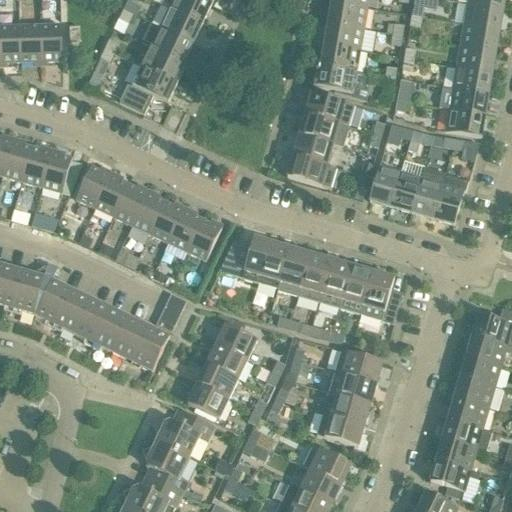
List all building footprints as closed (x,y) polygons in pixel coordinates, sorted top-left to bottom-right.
[(162,0),(160,6),(170,11),(203,26),(212,7),(197,0),(162,0)] [(331,0),(331,4),(367,10),(368,0),(331,0)] [(504,13),(506,0),(469,0),(468,6),(504,13)] [(133,17),(137,9),(127,4),(123,13),(133,17)] [(331,4),(327,25),(363,32),(367,10),(331,4)] [(500,34),(504,13),(468,6),(464,28),(500,34)] [(413,8),(411,18),(421,20),(422,10),(413,8)] [(194,46),(203,26),(170,11),(161,30),(194,46)] [(123,13),(119,22),(128,27),(133,17),(123,13)] [(411,18),(409,29),(419,31),(421,20),(411,18)] [(327,25),(324,47),(360,53),(363,32),(327,25)] [(160,32),(149,27),(140,47),(151,51),(151,50),(184,65),(185,65),(194,46),(161,30),(160,32)] [(394,27),(392,37),(402,38),(404,28),(394,27)] [(20,66),(41,65),(40,28),(19,29),(20,66)] [(41,65),(62,64),(61,28),(40,28),(41,65)] [(497,55),(500,34),(464,28),(461,49),(497,55)] [(0,66),(20,66),(19,29),(0,29),(0,66)] [(70,44),(80,43),(79,29),(69,29),(70,44)] [(402,38),(392,37),(390,47),(400,49),(402,38)] [(109,44),(105,52),(113,56),(117,48),(109,44)] [(324,47),(320,67),(320,68),(356,74),(360,53),(324,47)] [(493,76),(497,55),(461,49),(457,70),(493,76)] [(151,50),(142,69),(177,86),(186,66),(184,65),(151,50)] [(405,51),(404,61),(414,63),(415,53),(405,51)] [(105,52),(100,61),(109,65),(113,56),(105,52)] [(414,63),(404,61),(402,72),(412,74),(414,63)] [(320,68),(320,67),(316,67),(312,90),(332,93),(331,95),(366,105),(367,97),(352,95),(356,74),(320,68)] [(129,87),(120,106),(144,117),(153,99),(167,106),(177,86),(142,69),(133,89),(129,87)] [(387,69),(385,79),(394,81),(396,71),(387,69)] [(489,98),(493,76),(457,70),(454,91),(489,98)] [(394,81),(385,79),(383,90),(393,92),(394,81)] [(400,82),(397,104),(406,105),(410,84),(400,82)] [(486,119),(489,98),(454,91),(450,113),(486,119)] [(348,129),(354,109),(346,107),(346,105),(312,96),(306,117),(348,129)] [(397,104),(395,115),(405,116),(406,105),(397,104)] [(482,141),(486,119),(450,113),(446,135),(482,141)] [(342,151),(348,129),(306,117),(300,138),(334,148),(334,149),(342,151)] [(381,139),(384,128),(375,125),(372,136),(381,139)] [(410,144),(413,134),(402,131),(400,142),(410,144)] [(420,147),(423,136),(413,134),(410,144),(420,147)] [(377,152),(381,139),(372,136),(368,149),(377,152)] [(328,168),(334,149),(334,148),(300,138),(294,158),(328,168)] [(0,178),(2,180),(12,144),(0,140),(0,178)] [(453,152),(455,142),(445,141),(443,150),(453,152)] [(463,154),(465,144),(455,142),(453,152),(463,154)] [(22,185),(32,150),(12,144),(2,180),(22,185)] [(41,191),(52,155),(32,150),(22,185),(41,191)] [(62,197),(72,161),(52,155),(41,191),(62,197)] [(331,192),(338,171),(328,169),(328,168),(294,158),(288,180),(331,192)] [(369,180),(373,168),(364,166),(361,178),(369,180)] [(94,212),(110,179),(91,169),(75,203),(94,212)] [(380,169),(370,204),(392,210),(402,175),(380,169)] [(422,181),(412,216),(433,222),(443,187),(442,187),(445,179),(446,176),(426,170),(422,181)] [(402,175),(392,210),(412,216),(422,181),(402,175)] [(366,193),(369,180),(361,178),(357,190),(366,193)] [(113,220),(129,187),(110,179),(94,212),(113,220)] [(443,187),(433,222),(455,228),(464,194),(465,193),(467,186),(445,179),(442,187),(443,187)] [(131,229),(147,196),(129,187),(113,220),(131,229)] [(150,238),(166,205),(147,196),(131,229),(150,238)] [(168,247),(184,214),(166,205),(150,238),(168,247)] [(14,208),(10,223),(26,227),(30,213),(14,208)] [(187,255),(202,222),(184,214),(168,247),(187,255)] [(31,229),(39,231),(43,218),(35,216),(31,229)] [(206,265),(221,231),(202,222),(187,255),(206,265)] [(82,237),(78,246),(87,250),(88,251),(92,242),(82,237)] [(281,285),(290,251),(254,241),(251,252),(234,247),(220,275),(279,292),(281,285)] [(102,246),(98,254),(109,260),(114,251),(102,246)] [(299,298),(311,257),(290,251),(281,285),(279,292),(299,298)] [(320,305),(332,263),(311,257),(299,298),(320,305)] [(341,311),(353,269),(332,263),(320,305),(341,311)] [(361,318),(374,275),(353,269),(341,311),(361,318)] [(0,308),(3,309),(34,318),(64,333),(85,343),(83,346),(92,350),(100,354),(101,351),(123,361),(152,375),(167,345),(138,330),(134,328),(108,316),(79,302),(46,286),(12,277),(0,273),(0,308)] [(394,327),(403,296),(392,293),(395,281),(374,275),(361,318),(381,324),(394,327)] [(172,335),(186,305),(171,297),(156,328),(172,335)] [(479,318),(473,339),(511,350),(511,315),(502,312),(499,324),(479,318)] [(290,333),(292,324),(279,320),(276,329),(290,333)] [(301,336),(303,327),(292,324),(290,333),(301,336)] [(248,363),(258,343),(226,328),(217,348),(248,363)] [(331,345),(334,336),(320,332),(318,341),(331,345)] [(342,348),(345,339),(334,336),(331,345),(342,348)] [(511,350),(473,339),(467,360),(501,370),(505,356),(511,358),(511,350)] [(239,383),(248,363),(217,348),(207,368),(239,383)] [(301,365),(304,355),(294,353),(292,363),(301,365)] [(376,387),(382,366),(340,354),(334,375),(376,387)] [(467,360),(461,381),(494,391),(501,370),(467,360)] [(298,378),(301,365),(292,363),(288,375),(298,378)] [(280,379),(285,367),(277,364),(272,375),(280,379)] [(230,402),(239,383),(207,368),(198,387),(230,402)] [(275,390),(280,379),(272,375),(267,386),(275,390)] [(370,408),(376,387),(334,375),(328,397),(336,399),(336,398),(370,408)] [(461,381),(455,402),(488,411),(494,391),(461,381)] [(220,422),(230,402),(198,387),(188,407),(220,422)] [(281,390),(276,401),(284,405),(294,408),(299,398),(281,390)] [(364,429),(370,408),(336,398),(336,399),(330,419),(364,429)] [(279,417),(284,405),(276,401),(271,413),(279,417)] [(455,402),(448,422),(482,432),(488,411),(455,402)] [(262,418),(267,406),(259,403),(254,414),(262,418)] [(170,424),(154,429),(158,439),(155,445),(189,461),(199,441),(208,445),(214,432),(178,414),(173,425),(170,424)] [(256,429),(262,418),(254,414),(248,425),(256,429)] [(358,450),(364,429),(330,419),(322,417),(317,438),(358,450)] [(448,422),(442,443),(476,453),(485,456),(491,435),(482,432),(448,422)] [(256,447),(262,436),(254,432),(248,443),(256,447)] [(251,459),(256,447),(248,443),(243,455),(251,459)] [(442,443),(436,464),(470,474),(476,453),(442,443)] [(153,450),(143,454),(148,469),(151,471),(146,481),(183,498),(200,506),(203,498),(194,494),(192,497),(185,493),(189,486),(180,481),(189,461),(155,445),(153,450)] [(342,489),(352,468),(320,453),(311,449),(302,469),(311,473),(342,489)] [(511,478),(511,476),(511,473),(511,463),(505,461),(501,475),(511,478)] [(218,465),(214,473),(224,478),(224,477),(229,467),(223,463),(218,465)] [(436,464),(430,485),(447,490),(444,497),(457,502),(460,494),(464,495),(468,480),(477,483),(479,476),(470,474),(436,464)] [(238,486),(243,475),(235,471),(230,482),(238,486)] [(333,508),(342,489),(311,473),(301,493),(333,508)] [(138,490),(122,495),(126,505),(123,511),(126,511),(174,511),(176,510),(177,510),(183,498),(146,481),(141,491),(138,490)] [(232,498),(238,486),(230,482),(224,494),(232,498)] [(331,511),(333,508),(301,493),(289,487),(280,506),(291,511),(331,511)] [(457,511),(458,511),(426,496),(418,511),(457,511)] [(500,511),(503,503),(494,500),(490,511),(500,511)]
